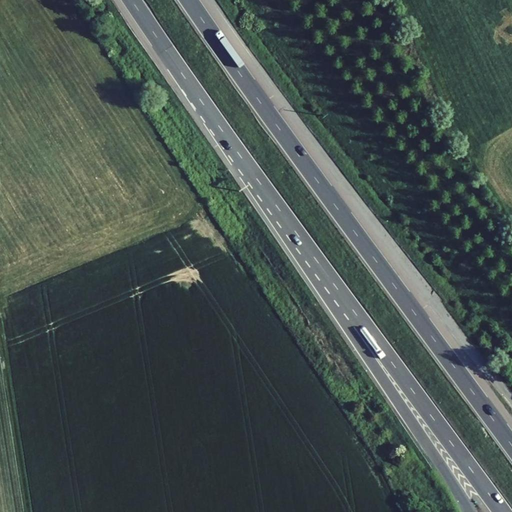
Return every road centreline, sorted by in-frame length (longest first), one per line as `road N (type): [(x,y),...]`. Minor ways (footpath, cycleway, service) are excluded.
road 1 (motorway): [(511,445),(187,0)]
road 2 (motorway): [(218,126),(501,511)]
road 3 (motorway): [(218,126),(468,511)]
road 4 (motorway): [(130,0),(218,126)]
